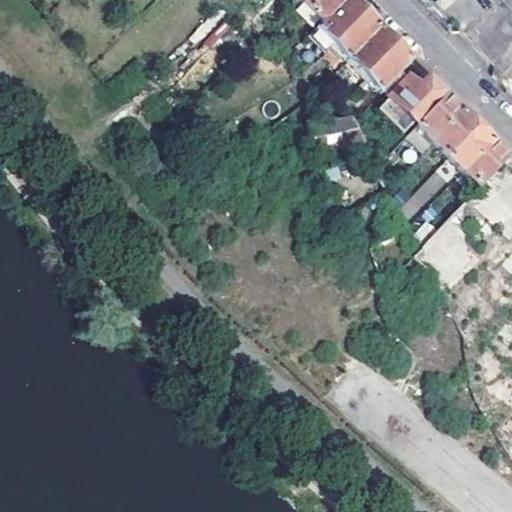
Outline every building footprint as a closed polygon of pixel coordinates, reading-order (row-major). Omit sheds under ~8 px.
[(300,0),(298,3),(320,25),(345,0),(300,0)] [(346,0),(345,0),(320,25),(314,31),(331,48),(363,16),(352,5),(346,0)] [(363,16),(331,48),(346,63),(378,31),(370,23),(363,16)] [(378,31),(346,63),(363,80),(395,47),(386,38),(378,31)] [(395,47),(363,80),(378,96),(381,92),(402,73),(411,63),(404,57),(395,47)] [(402,73),(381,92),(388,100),(378,110),(389,122),(400,111),(411,123),(440,96),(432,88),(426,82),(417,89),(402,73)] [(431,144),(460,115),(452,108),(444,99),(415,128),(431,144)] [(460,115),(431,144),(446,159),(475,130),(468,124),(460,115)] [(319,169),(372,160),(369,154),(352,122),(349,117),(309,125),(319,169)] [(475,130),(446,159),(461,174),(490,145),(481,137),(475,130)] [(490,145),(461,174),(478,191),(506,162),(497,152),(490,145)] [(369,154),(372,160),(376,167),(387,156),(381,147),(369,154)] [(460,206),(413,254),(449,289),(496,240),(460,206)]
